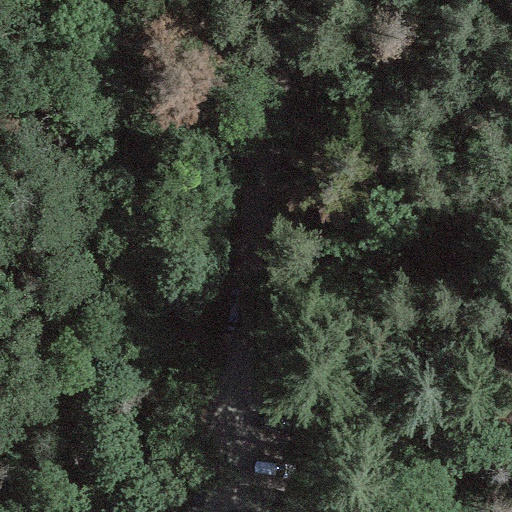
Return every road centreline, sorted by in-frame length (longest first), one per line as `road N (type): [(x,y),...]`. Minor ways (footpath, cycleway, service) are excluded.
road 1 (track): [(203,507),(258,130)]
road 2 (track): [(277,0),(258,130)]
